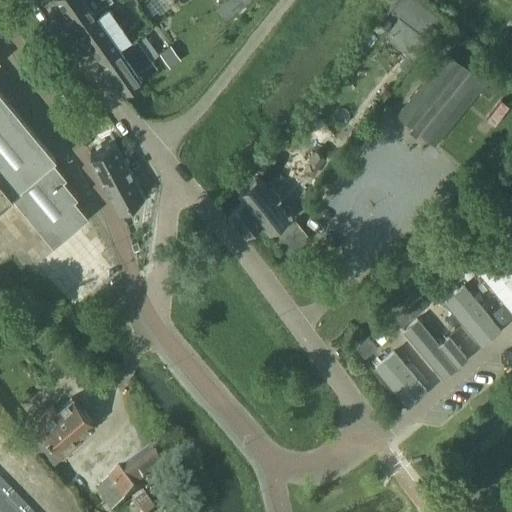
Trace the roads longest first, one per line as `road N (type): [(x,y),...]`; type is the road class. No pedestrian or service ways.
road 1 (residential): [(374,437),(275,294),(173,174)]
road 2 (residential): [(0,17),(114,219),(149,309)]
road 3 (residential): [(149,309),(270,460),(320,460),(374,437)]
road 4 (residential): [(173,174),(39,0)]
road 5 (residential): [(374,437),(511,329)]
road 6 (residential): [(149,309),(173,174)]
